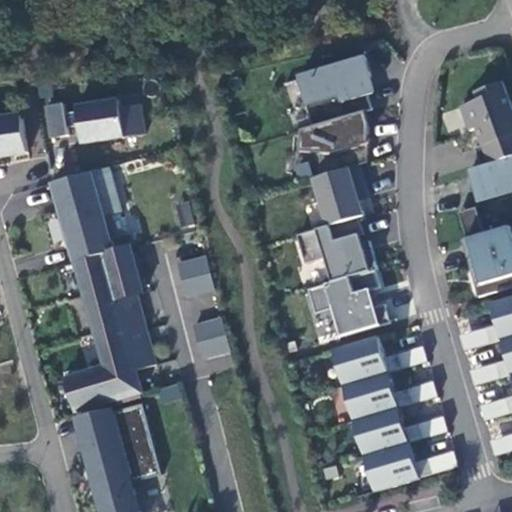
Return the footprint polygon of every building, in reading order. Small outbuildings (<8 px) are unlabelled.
[(377,79),(371,60),(340,69),(340,67),(319,72),(321,77),(305,82),(311,105),(309,105),(317,130),(371,114),(377,112),(372,98),(378,96),(374,80),(377,79)] [(511,160),(511,98),(507,84),(480,94),(483,103),(465,109),(474,133),(481,131),(487,148),(479,151),(486,168),(511,160)] [(68,107),(50,109),(55,141),(73,139),(72,131),(84,129),(86,146),(148,137),(144,108),(124,111),(123,103),(80,110),(82,115),(69,116),(68,107)] [(371,114),(317,130),(306,133),(305,155),(325,156),(324,180),(364,168),(373,165),(368,152),(370,139),(374,140),(375,126),(371,114)] [(0,122),(0,160),(32,155),(27,119),(0,122)] [(511,195),(511,160),(486,168),(475,172),(484,203),(511,195)] [(373,201),(364,168),(324,180),(318,181),(332,229),(362,220),(368,219),(364,204),(373,201)] [(113,170),(56,187),(108,370),(69,381),(79,416),(147,396),(141,374),(160,368),(140,298),(147,296),(134,249),(119,253),(109,220),(126,215),(113,170)] [(177,203),(181,226),(193,224),(189,201),(177,203)] [(481,210),(463,214),(471,241),(488,236),(481,210)] [(368,237),(362,220),(332,229),(302,238),(310,266),(330,261),(337,285),(380,273),(382,272),(374,244),(359,248),(357,240),(368,237)] [(511,228),(488,236),(471,241),(466,242),(483,300),(511,291),(511,228)] [(209,259),(182,266),(191,300),(218,294),(209,259)] [(337,285),(313,292),(320,317),(340,311),(348,339),(395,325),(390,307),(378,310),(374,293),(385,290),(380,273),(337,285)] [(511,302),(495,307),(502,328),(506,343),(511,341),(511,302)] [(224,321),(198,328),(207,363),(234,356),(224,321)] [(468,354),(506,343),(502,328),(463,339),(468,354)] [(382,340),(337,353),(344,376),(350,374),(354,387),(393,376),(388,361),(382,340)] [(431,365),(427,350),(388,361),(393,376),(431,365)] [(511,363),(474,375),(478,389),(511,379),(511,363)] [(354,387),(347,389),(354,411),(360,409),(364,422),(403,411),(399,397),(393,376),(354,387)] [(437,385),(399,397),(403,411),(442,400),(437,385)] [(488,424),(511,417),(511,401),(484,410),(488,424)] [(116,411),(80,421),(104,511),(142,511),(136,486),(165,478),(147,408),(117,417),(116,411)] [(364,422),(358,424),(364,446),(370,444),(374,457),(413,446),(409,431),(403,411),(364,422)] [(448,420),(409,431),(413,446),(452,435),(448,420)] [(511,439),(494,444),(498,459),(511,454),(511,439)] [(374,457),(368,459),(374,481),(380,479),(384,493),(424,482),(423,481),(419,466),(413,446),(374,457)] [(458,455),(419,466),(423,481),(462,469),(458,455)]
